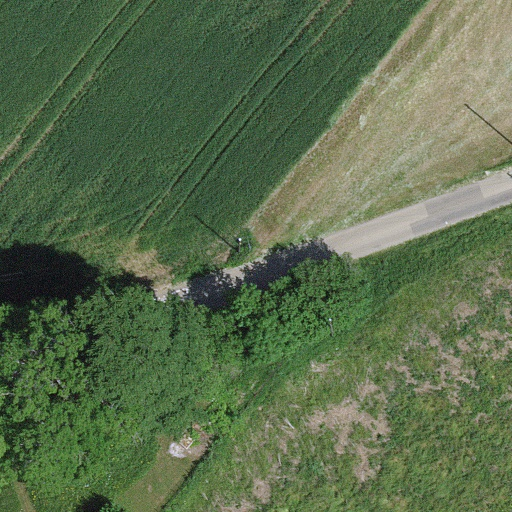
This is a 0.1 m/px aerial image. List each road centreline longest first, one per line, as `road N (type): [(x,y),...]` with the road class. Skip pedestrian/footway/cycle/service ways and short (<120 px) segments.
road 1 (residential): [(0,373),(351,246)]
road 2 (unclassified): [(351,246),(511,190)]
